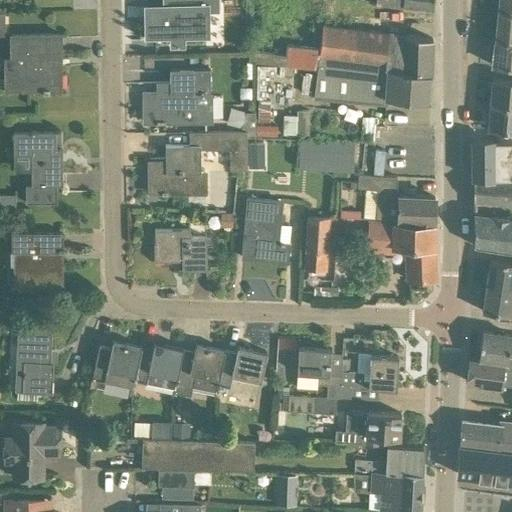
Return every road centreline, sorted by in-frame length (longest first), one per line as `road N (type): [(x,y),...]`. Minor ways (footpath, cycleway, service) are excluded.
road 1 (residential): [(450,318),(144,310),(122,302),(111,277),(108,0)]
road 2 (residential): [(450,318),(453,0)]
road 3 (residential): [(441,511),(450,318)]
